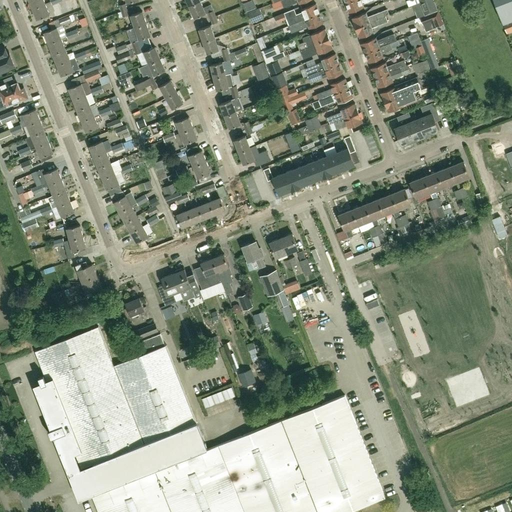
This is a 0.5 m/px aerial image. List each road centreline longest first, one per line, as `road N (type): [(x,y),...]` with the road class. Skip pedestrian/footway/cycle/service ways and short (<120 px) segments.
road 1 (residential): [(11,0),(118,257),(151,258),(248,220)]
road 2 (residential): [(248,220),(162,0)]
road 3 (residential): [(394,163),(330,0)]
road 4 (residential): [(248,220),(394,163)]
road 5 (unknown): [(367,387),(389,390),(401,431),(388,445),(372,440),(358,393)]
